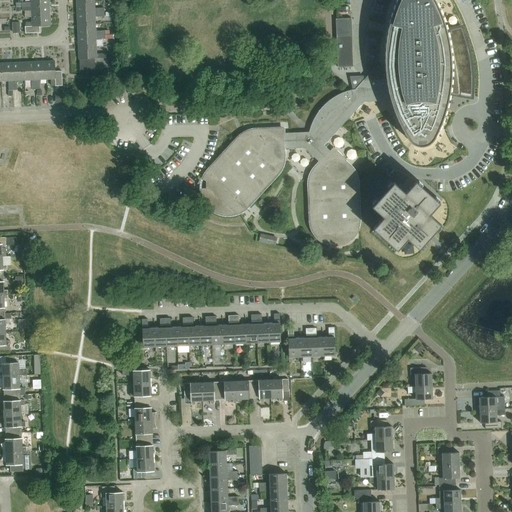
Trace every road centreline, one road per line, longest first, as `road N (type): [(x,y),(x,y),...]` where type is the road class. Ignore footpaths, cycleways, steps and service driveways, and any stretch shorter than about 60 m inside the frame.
road 1 (residential): [(384,351),(330,307),(144,314)]
road 2 (unclassified): [(410,324),(511,205)]
road 3 (residential): [(166,433),(286,429),(307,437)]
road 4 (residential): [(130,120),(0,119)]
road 5 (residential): [(411,511),(410,429),(452,424)]
